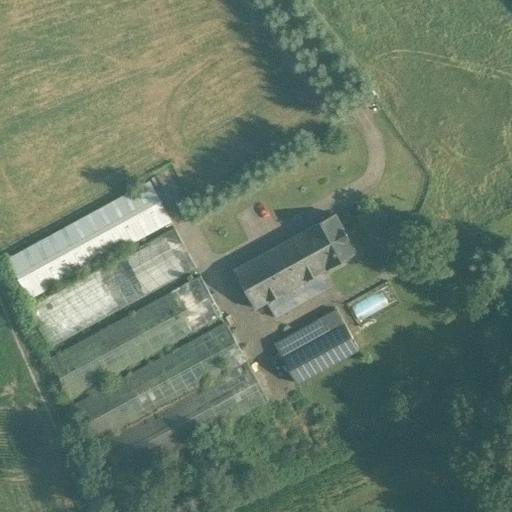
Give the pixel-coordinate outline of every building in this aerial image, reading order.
[(149,181),(7,258),(30,299),(171,222),(149,181)] [(336,214),(305,231),(327,269),(357,252),(336,214)] [(174,228),(28,307),(50,348),(197,268),(174,228)] [(305,231),(234,270),(255,309),(327,269),(305,231)] [(200,275),(170,292),(192,332),(222,316),(200,275)] [(170,292),(49,358),(71,398),(192,332),(170,292)] [(338,308),(274,343),(296,384),(360,349),(338,308)] [(225,321),(69,406),(90,446),(247,361),(225,321)] [(90,446),(85,449),(108,490),(269,402),(247,361),(90,446)]
